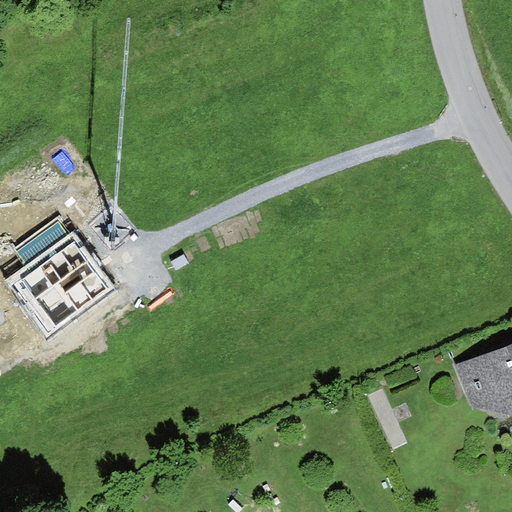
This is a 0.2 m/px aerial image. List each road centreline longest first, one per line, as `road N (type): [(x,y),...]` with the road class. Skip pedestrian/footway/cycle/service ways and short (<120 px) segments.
road 1 (track): [(484,105),(261,181),(154,240),(114,303),(0,363)]
road 2 (tertiary): [(447,0),(511,164)]
